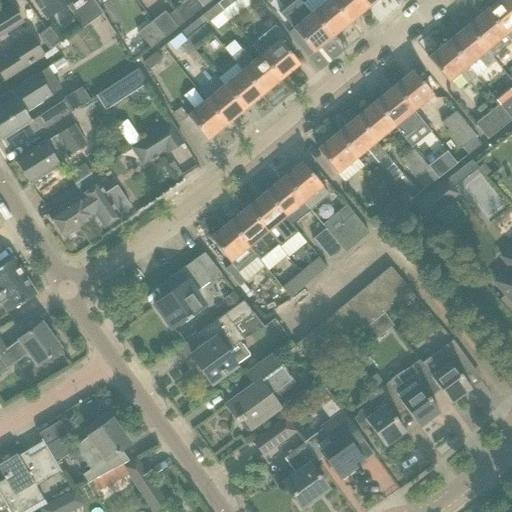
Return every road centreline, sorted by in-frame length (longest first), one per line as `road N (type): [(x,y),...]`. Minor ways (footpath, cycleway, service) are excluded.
road 1 (residential): [(66,292),(442,0)]
road 2 (residential): [(223,511),(115,361)]
road 3 (residential): [(115,361),(0,429)]
road 4 (residential): [(66,292),(0,182)]
road 5 (unclassified): [(419,511),(470,482),(511,432)]
